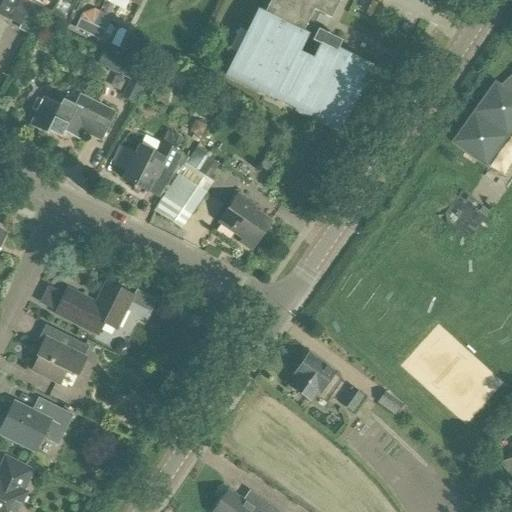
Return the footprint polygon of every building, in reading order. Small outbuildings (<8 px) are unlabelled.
[(5,0),(0,12),(0,15),(20,26),(33,0),(5,0)] [(232,79),(270,97),(295,109),(295,110),(333,128),(342,111),(347,114),(361,85),(356,83),(364,66),(336,52),(341,41),(318,30),(312,41),(325,48),(313,71),(289,60),(313,11),(331,19),(340,0),(269,0),(271,1),(255,33),(249,30),(235,58),(241,61),(232,79)] [(29,13),(20,32),(30,37),(39,18),(47,22),(51,12),(38,6),(34,15),(29,13)] [(66,20),(51,12),(47,22),(62,29),(66,20)] [(75,28),(88,35),(93,25),(80,19),(75,28)] [(93,25),(88,35),(101,41),(106,32),(93,25)] [(104,53),(98,65),(128,80),(126,85),(139,91),(147,75),(104,53)] [(449,142),(484,167),(511,127),(511,73),(498,85),(493,82),(449,142)] [(31,127),(48,136),(50,133),(61,139),(64,134),(79,141),(84,133),(102,143),(116,114),(80,96),(75,107),(63,101),(60,107),(45,99),(31,127)] [(195,121),(190,130),(203,137),(208,128),(195,121)] [(141,148),(136,156),(124,149),(115,167),(127,174),(123,181),(132,185),(134,189),(142,193),(146,192),(147,193),(158,172),(170,179),(183,155),(162,144),(156,156),(141,148)] [(155,211),(182,229),(206,194),(178,175),(155,211)] [(218,223),(243,239),(240,243),(251,251),(271,222),(254,210),(256,208),(238,195),(218,223)] [(40,306),(56,314),(55,315),(97,335),(103,323),(117,330),(133,297),(106,284),(96,303),(68,290),(64,297),(48,289),(40,306)] [(32,371),(59,385),(66,372),(76,377),(86,359),(84,358),(89,347),(45,326),(40,337),(45,340),(36,357),(38,358),(32,371)] [(290,386),(311,401),(315,396),(326,403),(342,380),(333,374),(334,373),(309,355),(294,376),(296,377),(290,386)] [(339,404),(351,413),(363,397),(350,388),(339,404)] [(377,403),(395,416),(403,404),(385,392),(377,403)] [(236,436),(251,439),(258,409),(229,402),(219,441),(234,444),(236,436)] [(0,430),(0,434),(35,452),(42,438),(58,446),(73,416),(47,403),(40,416),(14,403),(0,430)] [(511,452),(500,462),(511,477),(511,452)] [(0,511),(16,511),(26,494),(22,492),(32,472),(5,458),(0,469),(0,511)] [(277,511),(257,498),(250,508),(227,492),(213,511),(277,511)]
